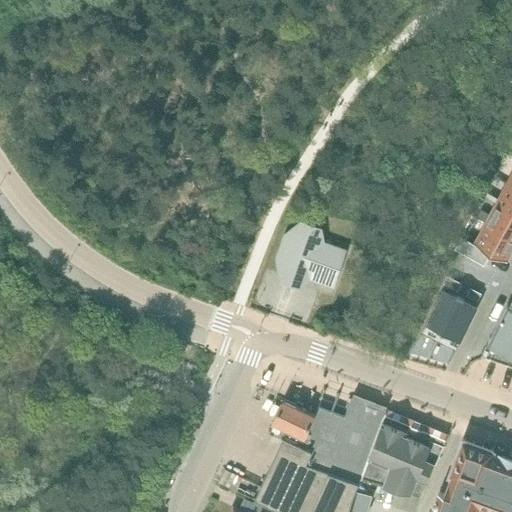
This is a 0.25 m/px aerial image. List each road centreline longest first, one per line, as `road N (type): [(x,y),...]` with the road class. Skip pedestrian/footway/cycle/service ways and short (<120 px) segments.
road 1 (unclassified): [(258,335),(99,271),(45,226),(0,169)]
road 2 (residential): [(511,422),(258,335)]
road 3 (residential): [(258,335),(179,511)]
